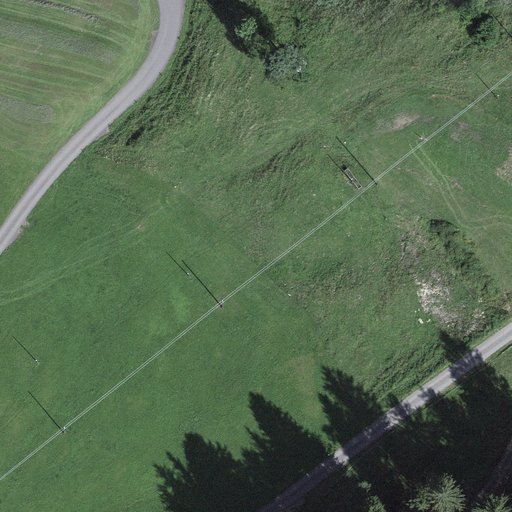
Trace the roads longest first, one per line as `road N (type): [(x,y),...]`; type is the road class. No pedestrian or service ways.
road 1 (track): [(169,0),(170,32),(148,73),(69,151),(0,243)]
road 2 (track): [(270,511),(511,332)]
